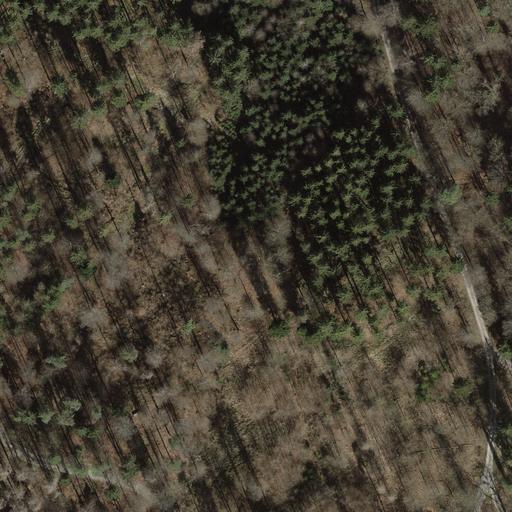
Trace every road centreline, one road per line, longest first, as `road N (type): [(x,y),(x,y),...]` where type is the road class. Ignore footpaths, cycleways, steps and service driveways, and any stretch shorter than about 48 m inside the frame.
road 1 (track): [(487,344),(380,24)]
road 2 (track): [(14,448),(127,483),(172,511)]
road 3 (track): [(489,465),(487,344)]
